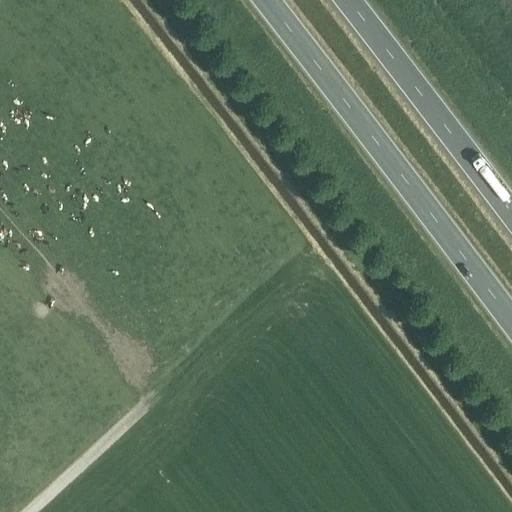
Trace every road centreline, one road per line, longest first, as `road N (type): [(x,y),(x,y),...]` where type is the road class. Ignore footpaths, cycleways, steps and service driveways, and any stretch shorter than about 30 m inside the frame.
road 1 (trunk): [(267,0),(511,323)]
road 2 (trunk): [(511,217),(346,0)]
